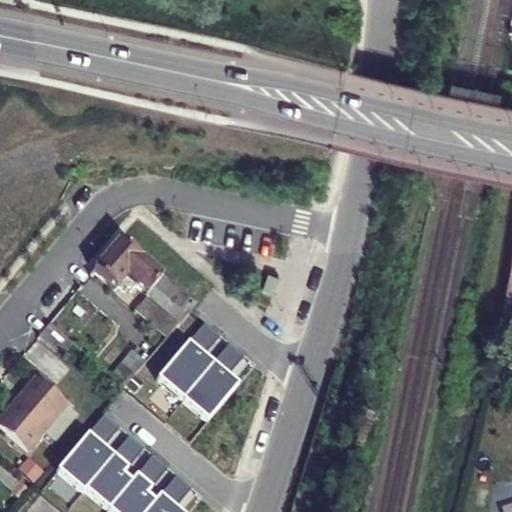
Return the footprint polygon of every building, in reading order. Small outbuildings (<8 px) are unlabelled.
[(140,286),(183,322),(197,305),(121,239),(94,271),(117,290),(120,287),(126,292),(135,292),(140,286)] [(261,290),(272,294),(278,276),(268,272),(261,290)] [(50,323),(40,335),(63,354),(73,343),(50,323)] [(127,388),(166,341),(170,337),(162,331),(152,342),(147,339),(114,378),(127,388)] [(203,359),(187,346),(177,358),(194,384),(186,397),(206,373),(197,365),(203,359)] [(181,403),(186,397),(194,384),(177,358),(156,382),(181,403)] [(182,404),(207,425),(232,395),(222,386),(227,379),(212,366),(206,373),(186,397),(182,404)] [(38,376),(0,419),(0,425),(29,450),(70,403),(38,376)] [(86,439),(56,475),(81,496),(81,495),(106,466),(96,458),(102,452),(86,439)] [(111,460),(106,466),(81,495),(102,511),(107,511),(129,486),(121,479),(126,473),(111,460)] [(135,480),(129,486),(107,511),(147,511),(153,506),(145,499),(150,492),(135,480)] [(158,499),(153,506),(147,511),(163,511),(166,506),(158,499)]
